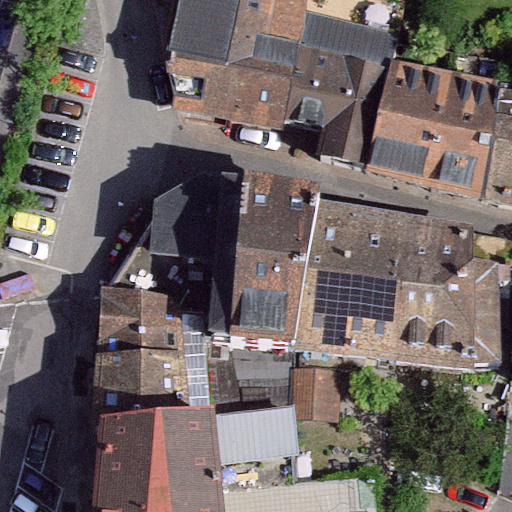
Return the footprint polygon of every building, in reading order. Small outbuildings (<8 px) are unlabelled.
[(243,0),(182,0),(171,63),(230,74),(233,53),(243,0)] [(314,0),(243,0),(233,53),(313,66),(314,0)] [(230,74),(171,63),(163,134),(296,171),(313,66),(233,53),(230,74)] [(296,171),(369,182),(386,77),(313,66),(296,171)] [(511,108),(395,79),(369,182),(487,212),(511,111),(511,108)] [(511,111),(487,212),(511,218),(511,111)] [(164,210),(139,260),(131,296),(190,304),(213,307),(222,191),(164,210)] [(314,210),(244,195),(235,342),(309,354),(314,210)] [(511,302),(511,254),(314,210),(309,354),(506,379),(511,302)] [(131,296),(107,296),(105,340),(154,341),(191,341),(190,304),(131,296)] [(154,341),(105,340),(104,429),(156,426),(154,341)] [(223,422),(228,511),(380,511),(379,487),(304,491),(304,419),(223,422)] [(156,426),(104,429),(100,511),(228,511),(223,422),(156,426)]
